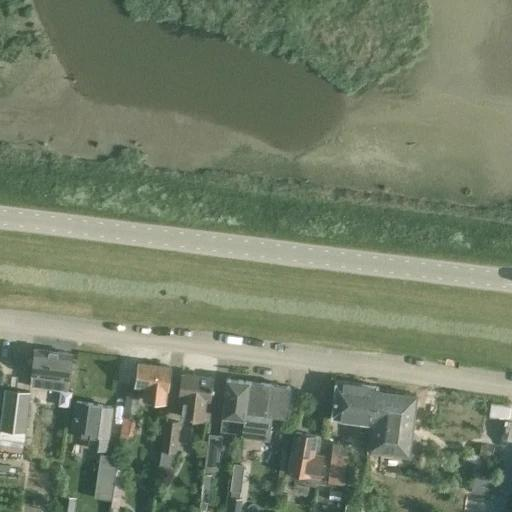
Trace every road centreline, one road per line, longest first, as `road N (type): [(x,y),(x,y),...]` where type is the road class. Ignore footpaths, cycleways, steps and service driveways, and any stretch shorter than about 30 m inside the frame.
road 1 (residential): [(0,321),(511,391)]
road 2 (secondary): [(0,216),(511,283)]
